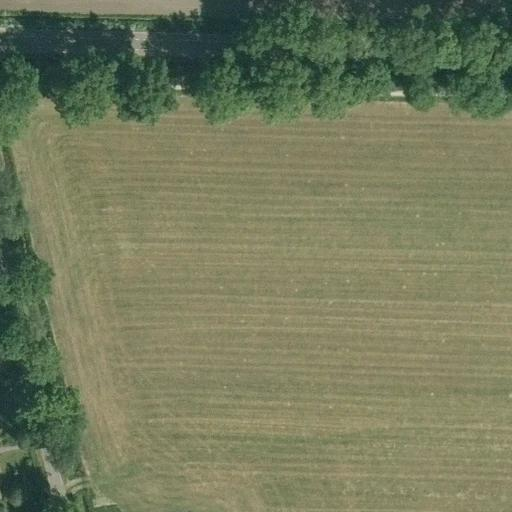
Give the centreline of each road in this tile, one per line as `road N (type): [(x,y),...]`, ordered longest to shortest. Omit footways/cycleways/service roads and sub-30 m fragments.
road 1 (tertiary): [(511,53),(0,40)]
road 2 (unclassified): [(60,511),(0,260)]
